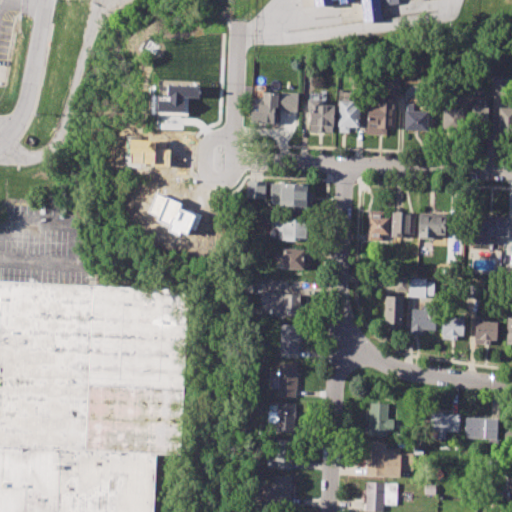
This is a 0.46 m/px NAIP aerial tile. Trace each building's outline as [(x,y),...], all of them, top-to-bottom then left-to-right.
[(310,0),(397,0),(398,1),(381,3),(382,21),(361,23),(358,0),(353,0),(353,1),(336,3),(335,0),(333,0),(333,3),(311,6),(310,0)] [(374,30),(413,29),(413,17),(374,18),(374,30)] [(491,94),(510,95),(511,77),(492,76),(491,94)] [(383,83),(396,77),(402,89),(389,96),(383,83)] [(198,86),(198,90),(199,90),(199,93),(197,93),(197,97),(187,97),(187,114),(151,113),(151,96),(166,96),(166,85),(198,86)] [(261,91),(302,93),(301,111),(279,110),(278,123),(249,122),(250,97),(261,98),(261,91)] [(453,108),(466,109),(467,96),(454,95),(453,108)] [(306,98),(323,99),(323,104),(334,105),(334,132),(309,131),(309,107),(306,107),(306,98)] [(368,98),(395,100),(394,128),(384,128),(383,135),(366,134),(368,98)] [(338,99),(353,100),(353,105),(360,105),(359,127),(350,126),(350,133),(336,132),(338,99)] [(404,103),(420,103),(420,111),(430,111),(429,130),(404,129),(404,103)] [(442,107),(462,108),(462,136),(441,136),(442,107)] [(470,107),(488,107),(487,137),(469,137),(470,107)] [(497,107),(511,107),(511,138),(497,138),(497,107)] [(247,180),(265,180),(264,197),(247,196),(247,180)] [(271,182),(308,183),(307,190),(313,190),(313,202),(306,201),(306,206),(278,205),(278,194),(270,194),(271,182)] [(369,211),(382,211),(382,217),(386,217),(386,241),(368,240),(369,211)] [(391,213),(410,213),(409,239),(390,238),(391,213)] [(417,213),(448,215),(447,232),(431,232),(430,238),(419,238),(420,230),(416,230),(417,213)] [(477,215),(509,217),(508,236),(493,236),(492,245),(471,244),(471,229),(476,229),(477,215)] [(272,219),(308,220),(308,240),(271,239),(272,219)] [(282,249),(307,249),(307,268),(281,267),(282,249)] [(408,278),(427,279),(426,296),(407,295),(408,278)] [(0,511),(0,279),(187,288),(180,450),(154,449),(150,511),(0,511)] [(466,285),(482,286),(481,298),(465,297),(466,285)] [(262,292),(299,294),(298,316),(275,315),(275,309),(261,308),(262,292)] [(383,296),(401,296),(400,327),(383,327),(383,296)] [(411,310),(421,310),(421,304),(433,304),(432,311),(436,311),(435,329),(421,329),(421,333),(410,333),(411,310)] [(441,316),(463,318),(462,335),(456,335),(456,340),(439,339),(441,316)] [(473,320),(496,321),(495,340),(490,340),(490,344),(472,344),(473,320)] [(280,323),(299,324),(298,357),(278,356),(280,323)] [(277,364),(296,365),(295,397),(276,396),(277,364)] [(276,403),(295,404),(294,432),(275,431),(276,403)] [(369,403),(387,404),(386,419),(393,419),(392,429),(386,429),(386,436),(367,435),(369,403)] [(428,412),(459,413),(458,433),(445,433),(445,439),(436,439),(436,430),(428,430),(428,412)] [(463,437),(464,416),(499,417),(498,439),(463,437)] [(511,426),(504,426),(503,444),(511,444),(511,426)] [(275,440),(294,440),(293,468),(274,468),(275,440)] [(366,442),(386,443),(385,454),(401,454),(399,476),(364,474),(366,442)] [(264,483),(273,483),(274,476),(290,477),(289,504),(263,503),(264,483)] [(365,481),(397,483),(396,504),(383,504),(382,511),(363,510),(365,481)] [(422,484),(435,484),(435,495),(422,495),(422,484)]
